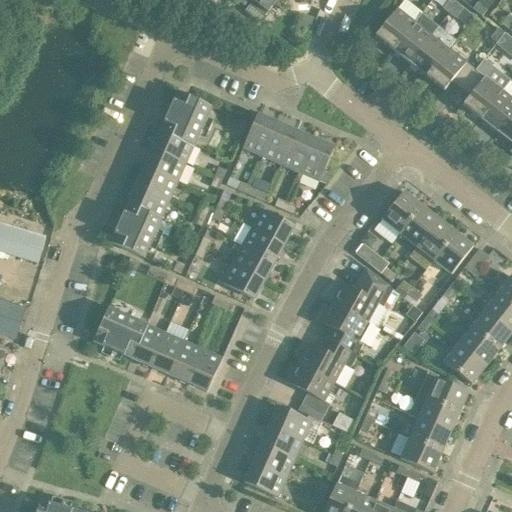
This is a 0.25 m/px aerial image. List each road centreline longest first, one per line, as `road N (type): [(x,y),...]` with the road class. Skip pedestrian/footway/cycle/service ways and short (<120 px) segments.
road 1 (unclassified): [(0,451),(73,223),(95,201),(169,36),(274,81),(313,71)]
road 2 (residential): [(207,511),(204,499),(275,336),(330,237),(402,144)]
road 3 (unclassified): [(511,229),(402,144)]
